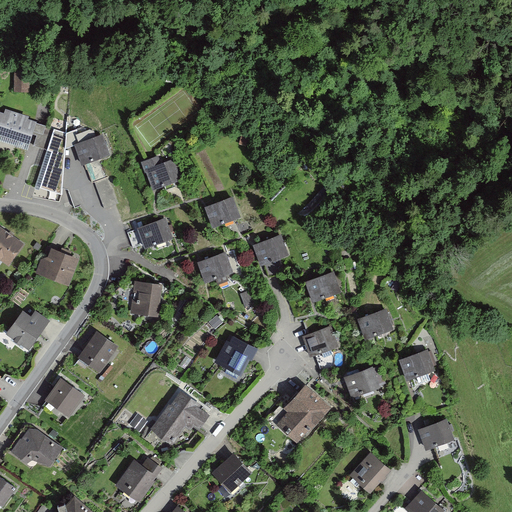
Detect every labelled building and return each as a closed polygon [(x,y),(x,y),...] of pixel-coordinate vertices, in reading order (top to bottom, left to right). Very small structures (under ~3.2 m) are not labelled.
[(30,70),(17,71),(18,93),(31,92),(30,70)] [(29,115),(6,108),(5,112),(0,110),(0,138),(28,148),(34,135),(37,136),(34,145),(49,150),(55,130),(46,127),(46,125),(37,122),(37,120),(29,117),(29,115)] [(104,136),(77,146),(86,168),(102,161),(112,158),(104,136)] [(164,157),(148,163),(160,193),(189,182),(181,161),(168,166),(164,157)] [(102,161),(86,168),(93,185),(95,184),(109,178),(102,161)] [(109,178),(95,184),(105,211),(119,206),(109,178)] [(239,198),(211,207),(219,229),(246,220),(239,198)] [(167,219),(140,228),(148,253),(176,244),(167,219)] [(30,244),(4,225),(0,229),(0,263),(2,265),(5,261),(13,267),(30,244)] [(285,236),(258,245),(264,266),(291,258),(285,236)] [(83,260),(57,248),(51,258),(45,261),(39,274),(70,288),(83,260)] [(227,253),(200,262),(208,284),(235,275),(227,253)] [(337,271),(307,280),(314,304),(344,296),(337,271)] [(164,284),(138,280),(133,314),(159,318),(164,284)] [(388,310),(361,319),(369,341),(396,331),(388,310)] [(37,317),(30,311),(13,334),(33,349),(54,320),(41,311),(37,317)] [(331,327),(303,336),(311,358),(339,349),(331,327)] [(123,348),(102,331),(79,358),(100,375),(123,348)] [(263,349),(233,334),(219,362),(249,377),(263,349)] [(431,349),(402,358),(411,382),(439,372),(431,349)] [(377,367),(346,377),(354,401),(384,391),(377,367)] [(90,396),(66,378),(48,404),(72,421),(90,396)] [(335,410),(310,384),(286,407),(292,413),(280,425),(299,445),(335,410)] [(208,404),(185,387),(152,432),(172,447),(188,426),(202,436),(214,420),(205,409),(208,404)] [(69,448),(36,422),(13,453),(29,466),(35,462),(55,467),(69,448)] [(448,423),(423,432),(431,452),(436,450),(439,458),(449,455),(445,444),(454,440),(448,423)] [(396,469),(375,452),(353,478),(374,495),(396,469)] [(258,472),(241,453),(216,476),(233,495),(258,472)] [(149,464),(140,458),(118,486),(141,504),(168,469),(154,458),(149,464)] [(18,487),(2,475),(0,478),(0,503),(4,506),(18,487)] [(445,511),(448,509),(426,490),(408,509),(411,511),(445,511)] [(99,511),(81,495),(65,511),(99,511)]
